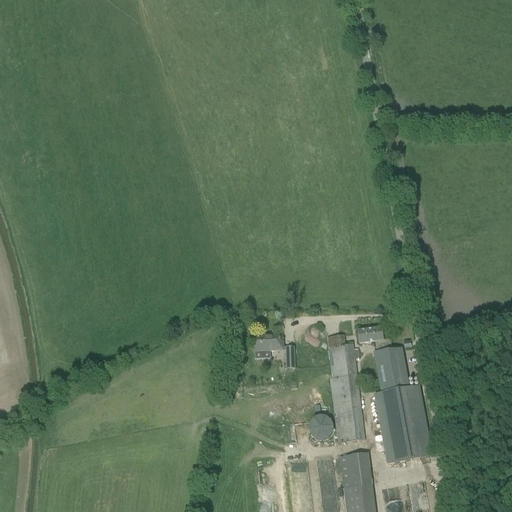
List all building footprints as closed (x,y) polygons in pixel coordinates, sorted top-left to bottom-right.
[(381,329),(358,333),(359,346),(375,344),(376,353),(376,354),(391,352),(390,341),(383,342),(381,329)] [(280,343),(279,336),(254,337),(254,347),(254,354),(284,353),(283,349),(283,343),(280,343)] [(345,347),(343,337),(327,339),(329,349),(332,379),(329,380),(338,446),(364,442),(354,356),(353,346),(345,347)] [(287,371),(295,370),(294,358),(294,348),(285,349),(286,359),(287,371)] [(376,354),(373,354),(381,395),(376,396),(389,466),(430,458),(417,388),(409,390),(402,350),(401,350),(391,352),(376,354)] [(234,395),(234,382),(226,382),(226,394),(234,395)] [(321,442),(323,442),(324,441),(325,441),(327,440),(328,440),(329,439),(330,438),(331,437),(332,436),(332,435),(333,433),(333,432),(333,431),(333,429),(333,428),(333,427),(333,425),(332,424),(331,423),(331,422),(330,421),(329,420),(327,419),(326,418),(325,418),(324,417),(322,417),(321,417),(320,417),(318,417),(317,418),(316,418),(314,419),(313,420),(312,421),(311,422),(311,423),(310,424),(309,426),(309,427),(309,428),(309,430),(309,431),(309,432),(310,434),(310,435),(311,436),(312,437),(312,438),(314,439),(315,440),(316,441),(317,441),(318,441),(320,442),(321,442)] [(375,511),(368,455),(339,459),(345,511),(375,511)]
